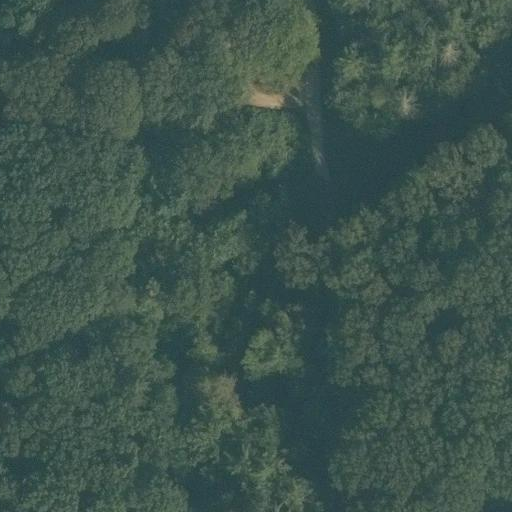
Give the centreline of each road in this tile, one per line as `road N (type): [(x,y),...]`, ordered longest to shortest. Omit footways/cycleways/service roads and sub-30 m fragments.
road 1 (track): [(309,92),(334,434),(349,511)]
road 2 (track): [(247,0),(233,65),(246,95),(309,92)]
